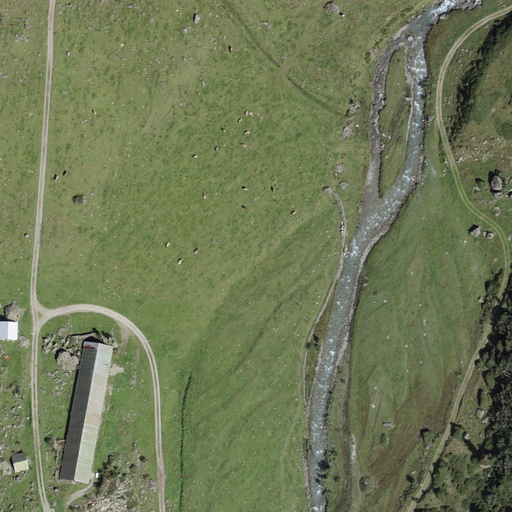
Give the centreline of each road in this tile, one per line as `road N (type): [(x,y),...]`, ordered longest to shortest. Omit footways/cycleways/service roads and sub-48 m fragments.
road 1 (track): [(415,511),(506,281),(504,242),(457,180),(440,84),(454,46),(511,7)]
road 2 (track): [(161,511),(148,351),(118,317),(78,307),(52,313),(35,332),(46,511)]
road 3 (track): [(52,313),(38,306),(33,291),(54,0)]
